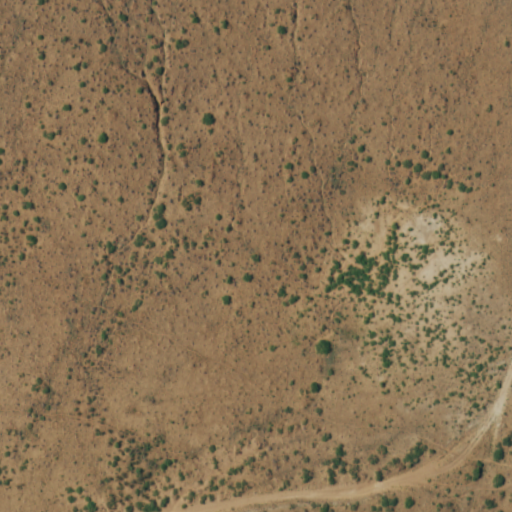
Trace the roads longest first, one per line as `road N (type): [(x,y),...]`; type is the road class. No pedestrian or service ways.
road 1 (track): [(165,511),(385,484),(472,426),(511,362)]
road 2 (residential): [(471,511),(494,452),(498,392)]
